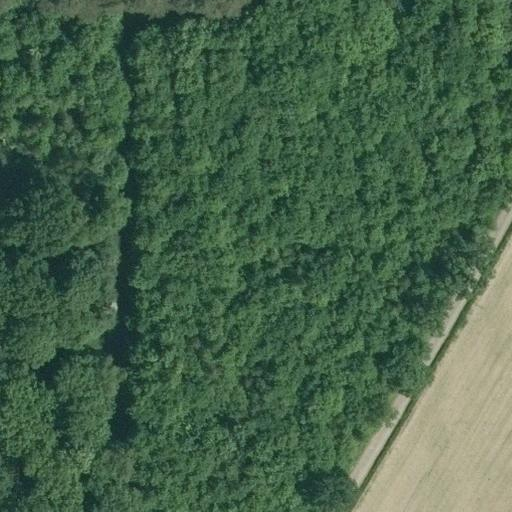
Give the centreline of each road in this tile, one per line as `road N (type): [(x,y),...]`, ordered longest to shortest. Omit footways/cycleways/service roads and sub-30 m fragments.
road 1 (track): [(125,370),(132,1),(163,0)]
road 2 (unclassified): [(343,511),(511,205)]
road 3 (track): [(0,348),(125,370),(122,511)]
